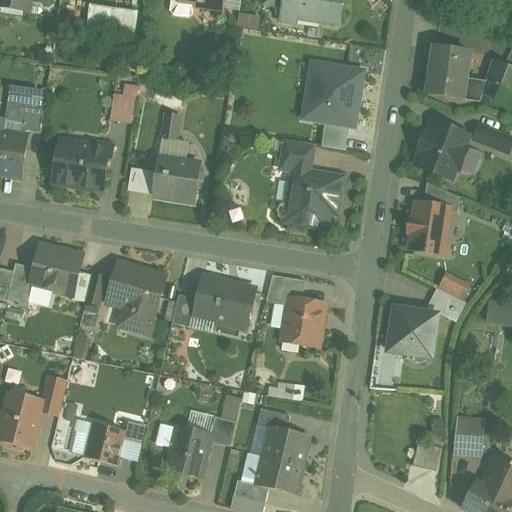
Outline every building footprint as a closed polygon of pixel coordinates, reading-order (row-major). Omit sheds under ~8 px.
[(34,0),(0,0),(0,10),(32,15),(34,0)] [(224,0),(173,0),(171,12),(174,16),(190,19),(194,16),(196,6),(223,10),(224,0)] [(285,0),(284,7),(281,7),(278,8),(277,15),(279,18),(282,18),(282,22),(297,25),(298,19),(341,26),(344,0),(285,0)] [(94,40),(144,43),(146,9),(96,6),(94,40)] [(471,53),(436,48),(429,96),(480,104),(483,98),(483,96),(484,96),(488,83),(467,80),(471,53)] [(511,68),(496,63),(488,83),(484,96),(511,107),(511,106),(511,104),(511,68)] [(303,121),(355,128),(364,73),(311,65),(303,121)] [(139,90),(127,88),(125,99),(125,100),(137,102),(139,90)] [(47,100),(28,97),(27,106),(46,108),(47,100)] [(125,99),(115,97),(112,121),(134,124),(137,102),(125,100),(125,99)] [(46,108),(27,106),(23,131),(42,134),(46,108)] [(182,117),(167,115),(163,141),(178,143),(182,117)] [(471,138),(435,124),(430,136),(428,135),(420,154),(423,155),(418,167),(454,181),(457,172),(459,172),(468,148),(467,147),(471,138)] [(511,147),(511,139),(481,127),(476,142),(509,155),(511,147)] [(29,138),(0,133),(0,175),(23,179),(29,138)] [(316,147),(286,142),(281,171),(295,173),(295,172),(311,175),(316,147)] [(92,144),(89,147),(66,143),(61,146),(60,153),(64,158),(63,167),(57,171),(55,184),(103,192),(105,182),(113,177),(107,169),(108,162),(111,162),(113,148),(92,144)] [(203,166),(160,159),(158,174),(154,197),(156,197),(155,198),(176,202),(176,200),(196,204),(203,166)] [(311,175),(295,172),(295,173),(290,206),(285,205),(280,209),(279,215),(282,221),(287,221),(287,223),(330,230),(332,216),(332,215),(332,214),(331,213),(328,212),(331,199),(336,200),(338,199),(339,199),(340,198),(341,197),(343,180),(311,175)] [(146,173),(142,195),(154,197),(158,174),(146,173)] [(461,199),(428,185),(425,206),(452,210),(451,213),(459,214),(461,199)] [(425,206),(417,205),(415,221),(412,221),(410,235),(413,235),(411,251),(445,256),(451,213),(452,210),(425,206)] [(83,257),(42,247),(36,270),(32,287),(34,287),(74,297),(83,257)] [(120,264),(108,305),(132,312),(127,329),(151,336),(168,278),(120,264)] [(36,270),(17,265),(15,273),(11,291),(31,296),(34,287),(32,287),(36,270)] [(15,273),(0,269),(0,300),(8,302),(11,291),(15,273)] [(108,280),(94,276),(87,304),(101,308),(108,280)] [(307,282),(274,277),(267,304),(290,307),(291,300),(304,302),(307,282)] [(257,291),(205,278),(199,301),(195,319),(196,319),(197,319),(198,314),(215,318),(214,324),(247,332),(257,291)] [(467,304),(438,290),(428,309),(457,324),(467,304)] [(199,301),(180,296),(173,325),(193,330),(196,319),(195,319),(199,301)] [(304,302),(291,300),(290,307),(285,337),(299,339),(298,345),(319,349),(319,345),(322,342),(324,333),(322,330),(326,306),(304,302)] [(511,327),(511,303),(483,302),(482,326),(511,327)] [(437,318),(397,312),(392,352),(431,357),(437,318)] [(80,357),(91,360),(96,340),(85,337),(80,357)] [(68,383),(50,379),(44,402),(45,403),(43,414),(60,418),(68,383)] [(311,388),(276,383),(274,397),(309,402),(311,388)] [(30,391),(18,387),(12,391),(11,394),(10,394),(0,435),(0,442),(34,451),(43,414),(45,403),(44,402),(28,399),(30,391)] [(243,404),(227,400),(225,410),(240,414),(243,404)] [(240,414),(225,410),(222,420),(238,424),(240,414)] [(291,417),(262,410),(258,426),(272,429),(287,433),(291,417)] [(222,420),(216,418),(211,437),(213,437),(211,444),(232,449),(238,424),(222,420)] [(486,425),(458,423),(455,452),(483,454),(486,425)] [(99,426),(96,436),(91,435),(85,460),(120,468),(128,433),(99,426)] [(211,437),(178,429),(162,426),(157,445),(173,449),(168,470),(203,478),(211,444),(213,437),(211,437)] [(287,433),(272,429),(265,458),(304,467),(311,438),(287,433)] [(443,449),(419,444),(414,467),(437,473),(443,449)] [(304,467),(265,458),(260,477),(259,477),(258,480),(260,480),(258,487),(270,490),(297,496),(304,467)] [(511,511),(511,465),(498,459),(485,486),(477,482),(463,510),(466,511),(511,511)] [(270,490),(258,487),(239,482),(235,497),(266,505),(270,490)]
